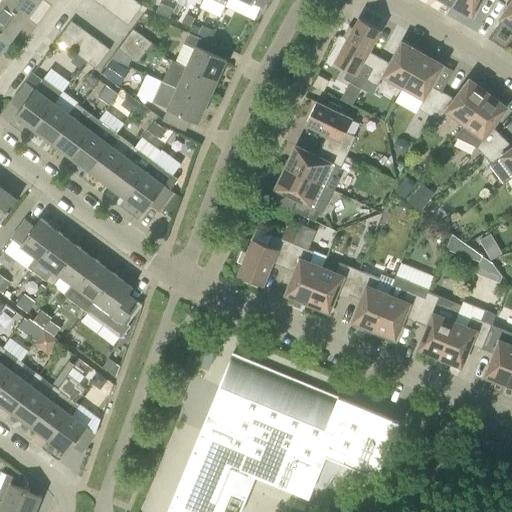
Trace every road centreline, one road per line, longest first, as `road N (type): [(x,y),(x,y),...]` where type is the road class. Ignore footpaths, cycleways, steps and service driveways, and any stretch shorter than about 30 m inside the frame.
road 1 (residential): [(202,292),(511,416)]
road 2 (residential): [(202,292),(346,0)]
road 3 (residential): [(304,0),(246,107),(179,283)]
road 4 (residential): [(179,283),(0,151)]
road 5 (residential): [(511,77),(384,0)]
